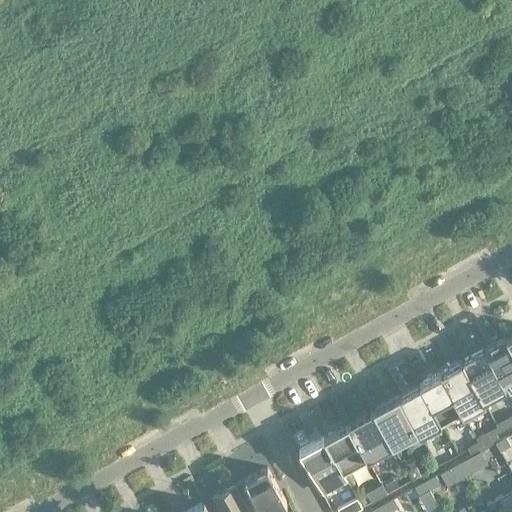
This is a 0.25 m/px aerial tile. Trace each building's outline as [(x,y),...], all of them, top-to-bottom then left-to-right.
[(277,357),(312,339),(307,329),(272,347),(277,357)] [(502,380),(511,374),(511,348),(504,333),(483,345),(502,380)] [(460,357),(483,400),(506,387),(502,380),(483,345),(460,357)] [(459,408),(461,412),(483,400),(460,357),(439,369),(460,407),(459,408)] [(460,407),(439,369),(418,380),(439,419),(459,408),(460,407)] [(416,427),(418,431),(439,419),(418,380),(397,392),(416,427)] [(390,441),(416,427),(397,392),(371,406),(390,441)] [(371,406),(346,420),(366,455),(390,441),(371,406)] [(346,420),(322,433),(341,468),(366,455),(346,420)] [(486,429),(482,431),(475,435),(477,439),(480,445),(491,439),(486,429)] [(322,433),(297,446),(320,488),(344,474),(341,468),(322,433)] [(509,442),(504,433),(494,439),(499,448),(509,442)] [(468,449),(478,444),(474,437),(464,442),(468,449)] [(415,462),(407,466),(406,466),(411,475),(419,470),(415,462)] [(262,511),(264,511),(286,501),(265,464),(243,476),(262,511)] [(439,481),(434,472),(424,478),(428,486),(439,481)] [(392,473),(380,480),(385,490),(397,483),(392,473)] [(424,478),(413,483),(418,492),(428,486),(424,478)] [(221,511),(250,511),(234,481),(211,493),(221,511)] [(367,488),(372,498),(385,491),(380,481),(367,488)] [(511,511),(511,485),(485,500),(491,511),(511,511)] [(336,505),(339,511),(345,511),(360,504),(355,494),(336,505)] [(397,504),(392,495),(381,501),(386,509),(397,504)] [(209,511),(202,498),(201,499),(181,510),(179,511),(180,511),(209,511)] [(381,501),(371,506),(374,511),(381,511),(386,509),(381,501)]
